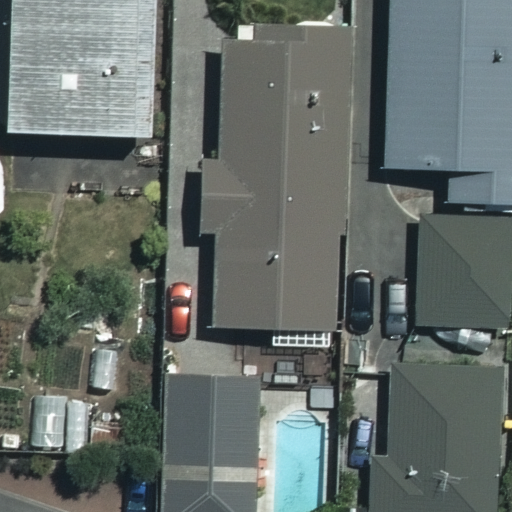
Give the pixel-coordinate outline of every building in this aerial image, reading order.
[(138,0),(0,0),(0,134),(136,137),(138,0)] [(511,0),(379,0),(375,168),(440,170),(439,202),(511,203),(511,0)] [(337,31),(215,25),(208,165),(193,164),(189,233),(208,234),(203,326),(322,332),(337,31)] [(500,219),(411,220),(412,327),(501,326),(500,219)] [(486,511),(491,365),(379,361),(376,452),(363,451),(360,511),(486,511)] [(247,511),(255,370),(163,365),(154,511),(247,511)]
